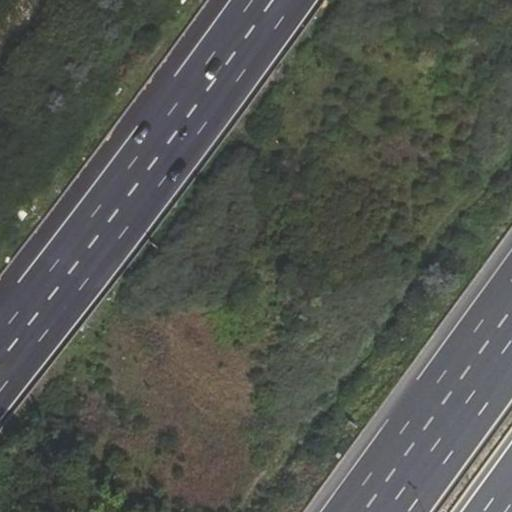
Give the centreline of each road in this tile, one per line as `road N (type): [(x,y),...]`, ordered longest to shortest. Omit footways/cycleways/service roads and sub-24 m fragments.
road 1 (motorway): [(274,0),(0,357)]
road 2 (motorway): [(511,328),(377,511)]
